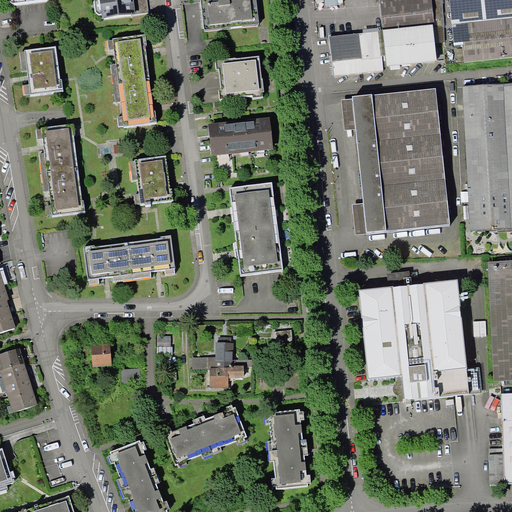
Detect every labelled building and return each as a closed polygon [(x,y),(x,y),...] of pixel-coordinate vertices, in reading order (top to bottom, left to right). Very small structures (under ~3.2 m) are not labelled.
[(100,0),(103,20),(149,15),(147,0),(100,0)] [(254,0),(227,0),(203,3),(206,31),(258,26),(254,0)] [(429,0),(378,0),(386,68),(434,62),(430,30),(433,30),(429,0)] [(511,57),(511,0),(448,0),(453,47),(460,46),(461,63),(511,57)] [(376,33),(327,39),(332,78),(381,72),(376,33)] [(146,38),(113,42),(124,129),(156,125),(155,115),(154,115),(153,106),(146,54),(145,48),(147,48),(146,38)] [(60,83),(56,50),(25,53),(28,79),(31,97),(63,93),(62,82),(60,83)] [(258,59),(217,62),(220,99),(261,96),(258,59)] [(511,87),(461,89),(467,232),(511,229),(511,87)] [(432,92),(345,101),(360,237),(446,227),(432,92)] [(272,147),(268,119),(207,128),(211,156),(272,147)] [(74,127),(42,131),(44,149),(50,201),(52,218),(85,214),(83,204),(82,204),(74,138),(75,138),(74,127)] [(171,192),(167,159),(136,163),(141,206),(174,202),(172,192),(171,192)] [(272,185),(230,191),(233,213),(238,255),(241,277),(283,272),(272,185)] [(84,249),(88,282),(106,279),(158,273),(175,270),(171,238),(161,239),(161,241),(95,249),(95,248),(84,249)] [(498,380),(511,379),(511,265),(492,267),(498,380)] [(405,281),(395,281),(395,289),(360,293),(369,382),(398,379),(398,384),(397,384),(394,386),(392,390),(394,395),(398,396),(400,396),(400,403),(481,395),(479,370),(468,371),(459,283),(405,288),(405,281)] [(8,301),(4,287),(0,288),(0,303),(5,302),(8,301)] [(0,319),(10,316),(5,302),(0,303),(0,319)] [(0,334),(14,330),(10,316),(0,319),(0,334)] [(292,331),(274,333),(275,345),(293,344),(292,331)] [(111,366),(109,333),(101,333),(101,344),(96,345),(96,348),(92,348),(93,367),(111,366)] [(233,360),(233,344),(231,344),(231,338),(219,338),(219,343),(217,343),(217,357),(193,358),(193,369),(210,368),(210,387),(230,387),(230,377),(245,377),(245,367),(254,367),(254,360),(233,360)] [(158,355),(173,355),(173,348),(171,348),(171,339),(158,339),(158,355)] [(23,365),(19,351),(0,357),(0,369),(1,372),(23,365)] [(28,379),(23,365),(1,372),(5,386),(28,379)] [(140,370),(124,371),(125,385),(141,383),(140,370)] [(32,393),(28,379),(5,386),(10,400),(32,393)] [(37,407),(32,393),(10,400),(14,414),(37,407)] [(511,397),(503,398),(505,456),(491,456),(492,486),(511,485),(511,397)] [(236,410),(165,437),(176,466),(247,439),(236,410)] [(300,411),(269,415),(277,490),(309,487),(300,411)] [(166,511),(140,443),(111,454),(133,511),(166,511)] [(0,492),(7,490),(6,487),(13,484),(2,450),(0,450),(0,492)] [(73,511),(69,498),(22,511),(73,511)]
